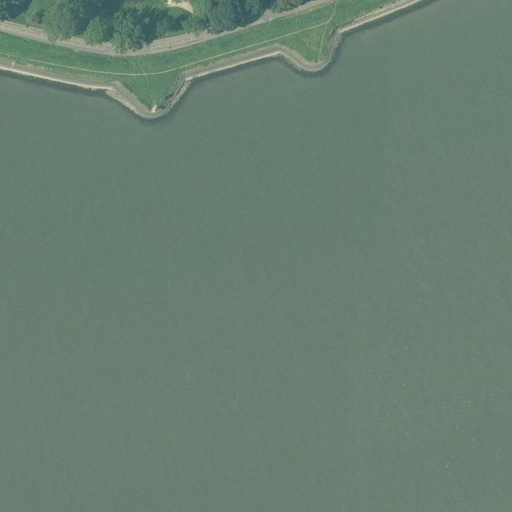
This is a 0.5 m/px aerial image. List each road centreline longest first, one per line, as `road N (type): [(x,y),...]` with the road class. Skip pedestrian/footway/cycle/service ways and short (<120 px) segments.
road 1 (unclassified): [(0,25),(129,50),(315,0)]
road 2 (track): [(185,5),(63,0)]
